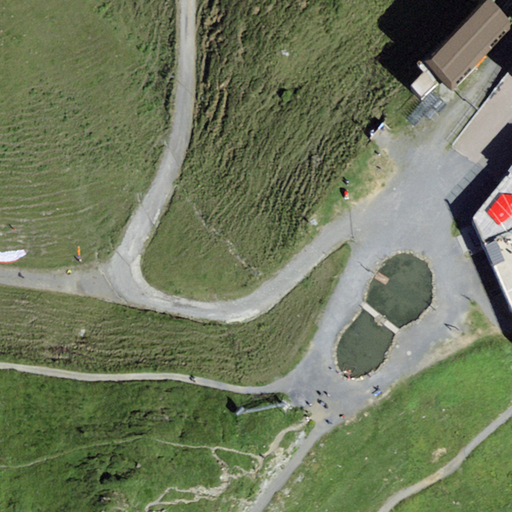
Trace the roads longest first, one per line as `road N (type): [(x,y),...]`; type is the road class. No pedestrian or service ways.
road 1 (track): [(192,0),(186,104),(126,287),(156,304),(222,314),(281,284),(371,207),(351,286),(364,302)]
road 2 (track): [(341,400),(0,371)]
road 3 (track): [(397,215),(438,249),(451,277),(434,334)]
road 4 (track): [(341,400),(253,511)]
road 5 (track): [(0,276),(126,287)]
road 6 (track): [(351,286),(324,342),(341,400)]
